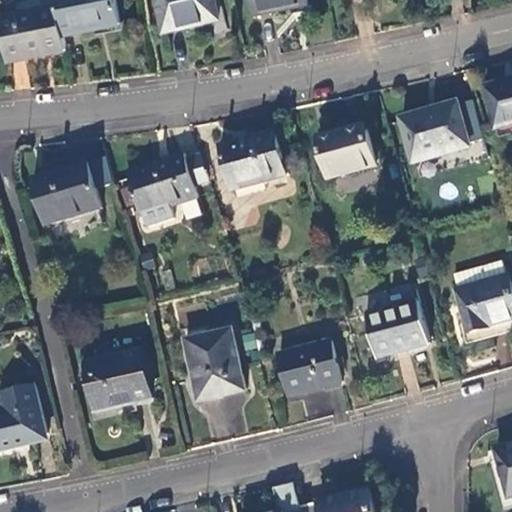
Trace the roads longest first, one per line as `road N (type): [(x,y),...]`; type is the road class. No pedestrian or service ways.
road 1 (tertiary): [(511,33),(195,98),(0,121)]
road 2 (residential): [(81,502),(439,420)]
